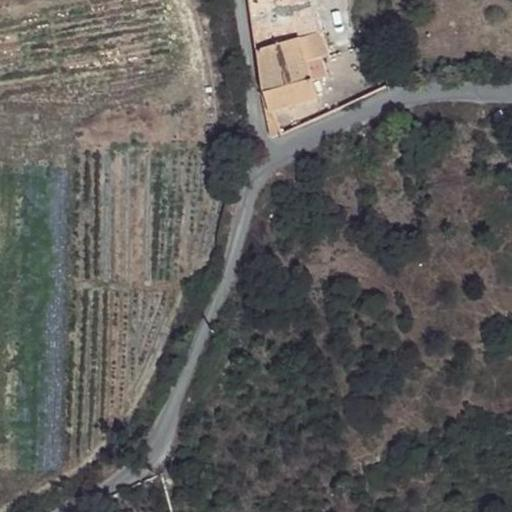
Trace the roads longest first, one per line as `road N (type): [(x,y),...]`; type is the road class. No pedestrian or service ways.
road 1 (residential): [(260,165),(158,449),(66,511)]
road 2 (residential): [(511,91),(401,91),(260,165)]
road 3 (residential): [(235,0),(260,165)]
